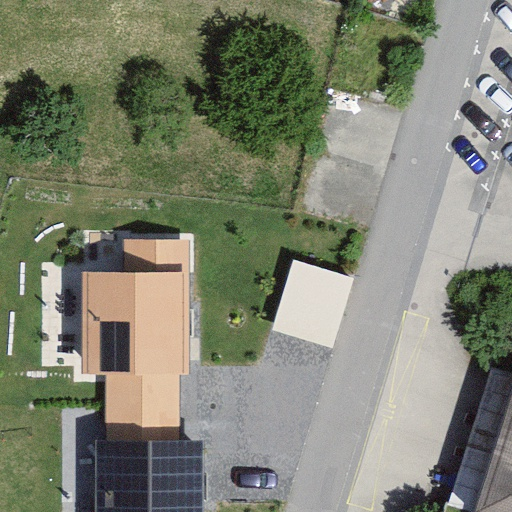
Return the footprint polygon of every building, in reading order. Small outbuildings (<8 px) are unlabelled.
[(192,365),(191,263),(191,234),(126,235),(127,261),(82,261),(82,366),(108,365),(180,365),(192,365)] [(288,254),(274,327),(339,340),(354,267),(288,254)] [(511,511),(511,362),(505,361),(460,503),(481,509),(479,511),(511,511)] [(108,365),(109,432),(180,432),(180,365),(108,365)] [(204,511),(204,431),(180,432),(109,432),(96,432),(96,511),(204,511)]
